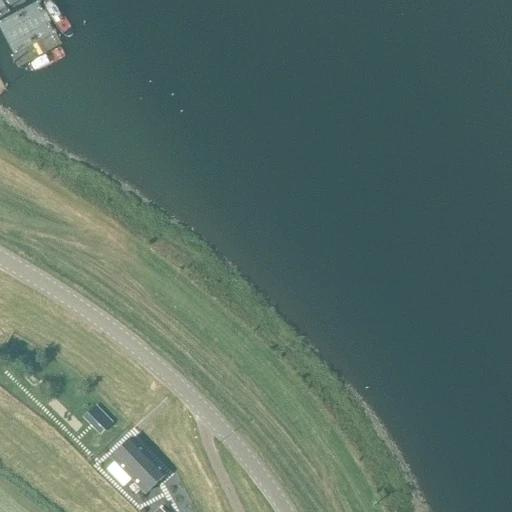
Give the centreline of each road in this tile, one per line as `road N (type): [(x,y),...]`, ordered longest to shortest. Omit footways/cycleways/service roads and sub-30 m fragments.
road 1 (unclassified): [(209,415),(161,366),(0,257)]
road 2 (unclassified): [(287,511),(209,415)]
